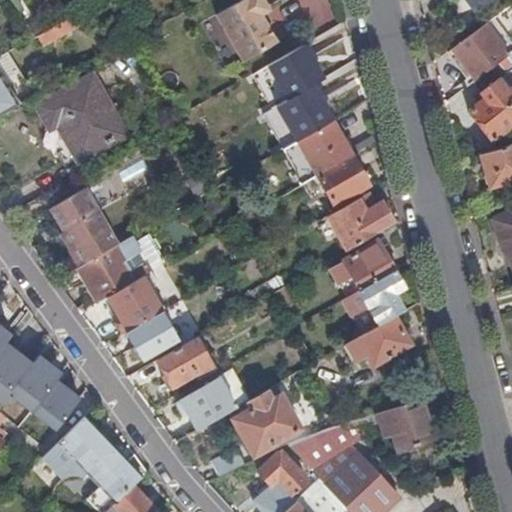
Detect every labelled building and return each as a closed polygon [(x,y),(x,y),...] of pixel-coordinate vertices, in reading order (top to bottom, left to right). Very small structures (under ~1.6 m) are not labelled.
[(242,59),(293,30),(276,0),(231,0),(215,9),(242,59)] [(464,0),(474,12),(490,0),(464,0)] [(67,17),(37,34),(42,45),(82,22),(77,12),(67,17)] [(511,49),(511,40),(493,16),(484,23),(507,54),(511,49)] [(506,54),(507,54),(484,23),(451,48),(474,79),(506,54)] [(9,50),(0,54),(0,75),(15,104),(38,91),(33,82),(23,75),(9,50)] [(265,80),(288,119),(332,92),(311,53),(265,80)] [(472,81),(479,91),(483,98),(478,102),(467,110),(490,139),(511,121),(511,90),(510,88),(511,86),(511,62),(506,54),(474,79),(472,81)] [(0,112),(15,104),(0,75),(0,112)] [(90,75),(32,108),(49,138),(107,105),(90,75)] [(473,95),(478,102),(483,98),(479,91),(473,95)] [(122,132),(107,105),(49,138),(64,165),(122,132)] [(294,172),(292,174),(298,184),(301,183),(350,155),(330,120),(281,148),(294,172)] [(511,140),(494,148),(478,153),(488,187),(511,178),(511,140)] [(366,184),(350,155),(301,183),(310,197),(318,192),(323,190),(326,195),(332,205),(366,184)] [(72,246),(68,249),(77,265),(116,243),(84,187),(49,207),(72,246)] [(366,192),(325,216),(344,250),(393,223),(384,208),(377,212),(373,205),(366,192)] [(380,201),(373,205),(377,212),(384,208),(380,201)] [(511,210),(499,218),(506,233),(511,229),(511,210)] [(511,229),(506,233),(511,241),(502,246),(511,262),(511,229)] [(98,301),(133,280),(149,271),(129,235),(116,243),(77,265),(55,278),(64,291),(85,279),(98,301)] [(375,240),(341,260),(357,289),(392,269),(375,240)] [(357,289),(355,290),(376,325),(391,316),(401,310),(395,300),(405,294),(392,269),(357,289)] [(116,313),(112,315),(122,333),(124,332),(160,311),(161,310),(142,277),(107,298),(116,313)] [(284,285),(273,292),(288,319),(299,313),(284,285)] [(141,360),(176,340),(160,311),(124,332),(141,360)] [(391,316),(376,325),(343,344),(353,361),(363,354),(371,367),(408,345),(400,331),(391,316)] [(0,367),(21,340),(0,323),(0,367)] [(195,377),(212,368),(194,338),(156,359),(172,386),(193,374),(195,377)] [(215,378),(178,399),(195,429),(232,408),(246,400),(247,399),(230,369),(215,378)] [(279,395),(269,400),(263,390),(247,399),(246,400),(250,408),(231,419),(252,455),(299,428),(279,395)] [(397,450),(432,438),(419,398),(353,420),(360,427),(378,421),(381,431),(390,428),(397,450)] [(84,418),(43,457),(42,457),(63,480),(67,477),(70,475),(73,475),(76,475),(78,476),(81,478),(87,471),(100,485),(85,499),(88,502),(97,511),(101,511),(112,503),(131,485),(141,476),(146,471),(134,454),(127,461),(112,447),(84,418)] [(323,429),(287,444),(319,479),(337,498),(349,511),(382,511),(398,497),(349,444),(365,433),(360,427),(353,420),(333,426),(323,429)] [(236,448),(210,461),(217,478),(221,476),(244,465),(236,448)] [(263,455),(244,465),(221,476),(235,492),(256,471),(270,485),(277,479),(290,493),(306,480),(279,451),(268,460),(263,455)] [(321,511),(337,498),(319,479),(295,500),(306,511),(321,511)] [(131,485),(112,503),(120,511),(154,511),(155,511),(131,485)] [(85,499),(77,491),(58,511),(69,511),(75,506),(80,511),(88,502),(85,499)] [(321,511),(349,511),(337,498),(321,511)] [(306,511),(295,500),(282,511),(306,511)]
